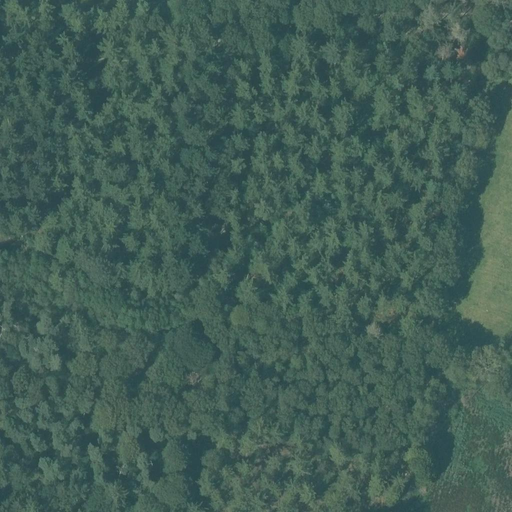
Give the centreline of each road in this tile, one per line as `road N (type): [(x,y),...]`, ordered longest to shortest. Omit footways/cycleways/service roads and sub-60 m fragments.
road 1 (track): [(511,31),(352,22),(224,42),(224,243),(216,310),(197,368),(205,443),(179,511)]
road 2 (track): [(0,53),(110,64),(224,42)]
road 3 (track): [(160,511),(0,475)]
